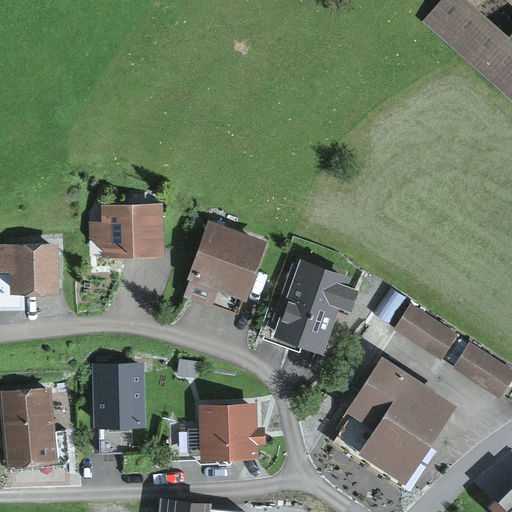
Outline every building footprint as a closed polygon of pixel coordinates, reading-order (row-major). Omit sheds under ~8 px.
[(465,0),(441,0),(421,23),(511,101),(511,35),(510,39),(465,0)] [(104,252),(104,259),(164,257),(162,206),(103,208),(103,222),(90,223),(91,243),(104,252)] [(211,219),(186,292),(242,311),(267,238),(211,219)] [(57,246),(0,246),(0,272),(13,273),(13,296),(58,295),(57,246)] [(303,260),(273,337),(322,355),(340,310),(350,314),(359,291),(349,287),(352,279),(303,260)] [(410,304),(395,328),(443,360),(459,337),(410,304)] [(511,369),(470,341),(454,364),(503,397),(511,383),(511,369)] [(457,407),(380,359),(344,416),(375,435),(362,458),(408,486),(457,407)] [(180,361),(179,376),(196,378),(198,363),(180,361)] [(141,366),(97,367),(98,425),(141,425),(141,366)] [(49,394),(5,397),(11,465),(54,461),(49,394)] [(166,463),(259,459),(259,445),(265,445),(264,428),(258,429),(257,404),(200,407),(200,424),(164,426),(166,463)] [(511,511),(511,487),(492,508),(496,511),(511,511)] [(161,501),(159,511),(231,511),(212,510),(213,506),(161,501)]
